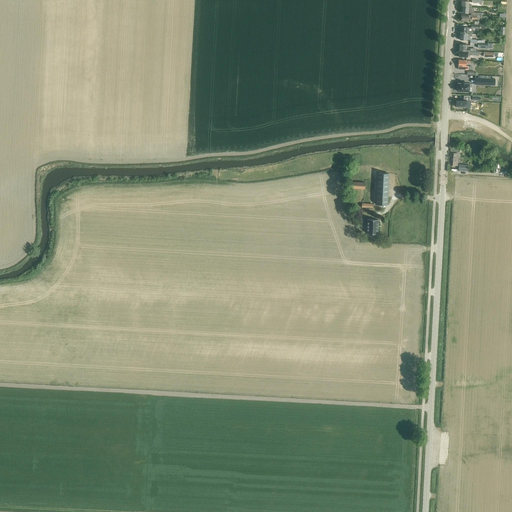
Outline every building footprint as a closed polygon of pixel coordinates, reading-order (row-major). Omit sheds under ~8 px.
[(459,69),(472,70),(472,67),(466,66),(466,60),(459,60),(458,60),(458,69),(459,69)] [(465,84),(465,83),(462,83),(462,84),(458,83),(458,86),(457,86),(457,91),(469,91),(469,88),(472,88),(472,84),(465,84)] [(456,99),(456,107),(460,107),(465,107),(465,108),(470,108),(470,100),(470,97),(467,96),(464,96),(464,100),(456,99)] [(450,165),(457,166),(458,154),(451,153),(450,165)] [(377,173),(376,204),(387,205),(389,174),(377,173)] [(378,220),(368,219),(367,226),(367,231),(367,233),(369,233),(369,236),(373,236),(373,234),(377,234),(378,220)]
